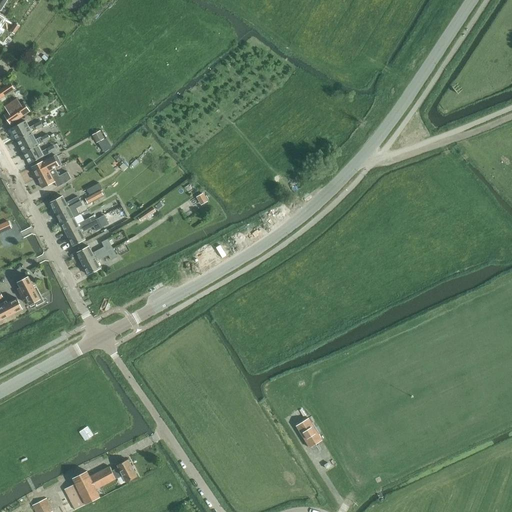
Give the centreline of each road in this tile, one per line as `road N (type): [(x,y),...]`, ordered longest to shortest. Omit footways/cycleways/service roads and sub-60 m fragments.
road 1 (unclassified): [(102,338),(300,220),(368,154)]
road 2 (residential): [(102,338),(0,154)]
road 3 (unclassified): [(218,511),(102,338)]
road 4 (unclassified): [(368,154),(473,0)]
road 5 (track): [(511,118),(376,159)]
